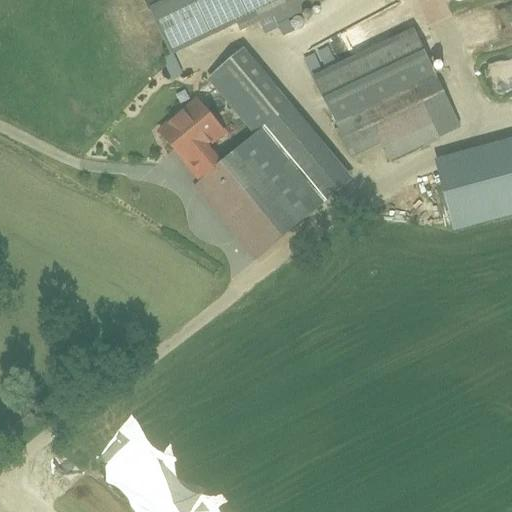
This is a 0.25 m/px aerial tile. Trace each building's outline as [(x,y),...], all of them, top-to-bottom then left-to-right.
[(124,0),(152,63),(293,0),(124,0)] [(312,84),(351,173),(450,131),(408,42),(312,84)] [(181,183),(246,258),(333,183),(233,67),(201,95),(240,140),(222,155),(186,113),(154,140),(187,178),(181,183)] [(124,192),(107,219),(151,248),(169,221),(124,192)] [(15,405),(0,417),(0,438),(6,447),(32,427),(15,405)]
